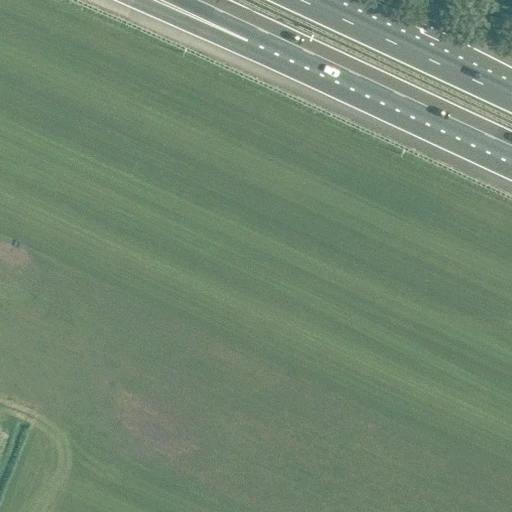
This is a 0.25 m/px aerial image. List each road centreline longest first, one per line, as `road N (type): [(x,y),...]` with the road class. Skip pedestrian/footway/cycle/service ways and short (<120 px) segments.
road 1 (motorway): [(256,28),(511,146)]
road 2 (motorway): [(511,98),(300,0)]
